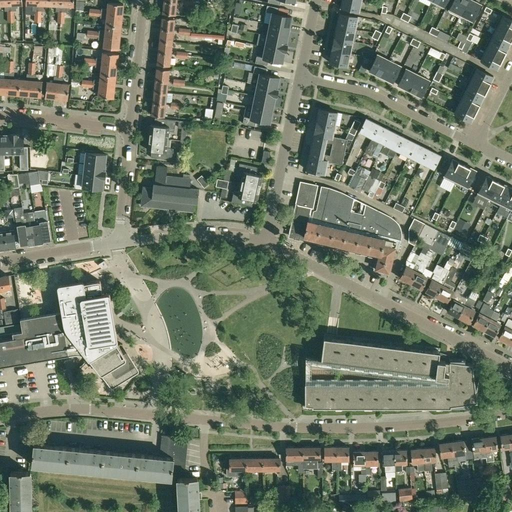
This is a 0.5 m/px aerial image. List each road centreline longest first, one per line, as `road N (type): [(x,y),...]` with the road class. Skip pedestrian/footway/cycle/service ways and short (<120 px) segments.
road 1 (residential): [(0,419),(79,408),(350,427),(511,413)]
road 2 (residential): [(511,370),(264,242)]
road 3 (residential): [(476,145),(366,91),(299,77)]
road 4 (residential): [(264,242),(299,77)]
road 5 (residential): [(264,242),(213,235),(120,241)]
road 6 (residential): [(0,116),(129,129)]
road 7 (residential): [(129,129),(142,0)]
road 8 (residential): [(120,241),(0,262)]
